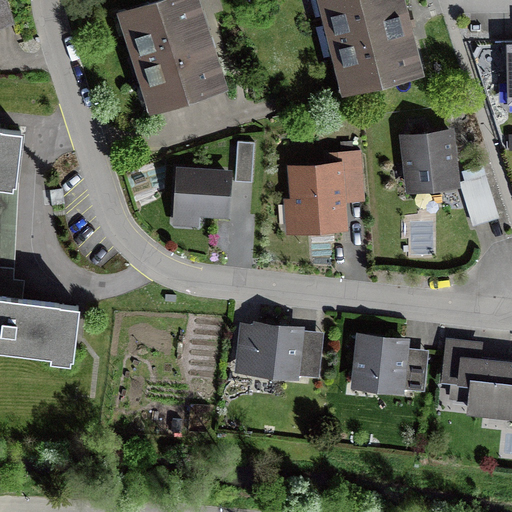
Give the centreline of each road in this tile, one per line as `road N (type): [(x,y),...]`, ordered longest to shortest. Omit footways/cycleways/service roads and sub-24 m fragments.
road 1 (residential): [(51,0),(57,51),(99,186),(124,239),(149,263),(207,283),(511,310)]
road 2 (track): [(511,487),(0,438)]
